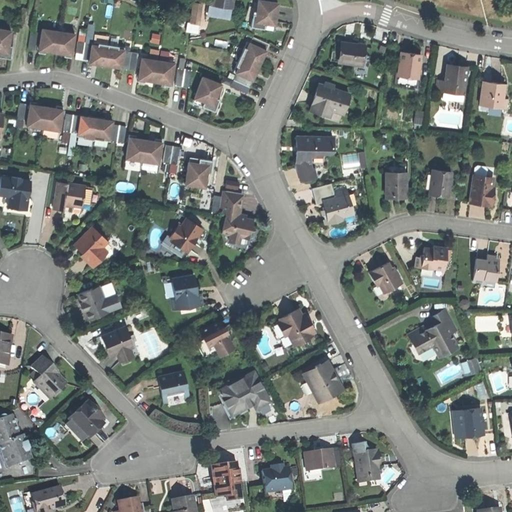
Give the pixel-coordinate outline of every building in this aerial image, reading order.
[(191,1),(192,22),(202,22),(202,0),(191,1)] [(204,0),(204,5),(206,5),(210,6),(210,8),(230,9),(230,0),(204,0)] [(266,3),(257,2),(256,16),(255,20),(250,19),(249,29),(260,30),(260,25),(264,25),(275,27),(277,4),(266,3)] [(229,20),(230,9),(210,8),(209,18),(229,20)] [(18,28),(26,29),(28,11),(21,10),(18,28)] [(8,47),(10,33),(0,31),(0,54),(1,55),(1,60),(10,61),(11,52),(8,52),(8,47)] [(49,54),(55,55),(57,33),(41,31),(38,56),(45,57),(45,54),(49,54)] [(64,60),(71,61),(75,35),(57,33),(55,55),(60,56),(64,56),(64,60)] [(28,52),(35,53),(36,34),(29,34),(28,52)] [(253,39),(250,45),(266,52),(269,46),(253,39)] [(344,42),(341,62),(363,65),(365,45),(344,42)] [(75,60),(82,61),(84,44),(77,43),(75,60)] [(246,43),(239,59),(259,68),(263,59),(262,58),(262,57),(263,55),(264,56),(266,52),(250,45),(246,43)] [(82,61),(89,62),(91,45),(84,44),(82,61)] [(96,67),(104,68),(107,47),(91,45),(89,62),(88,66),(92,66),(92,64),(96,64),(96,67)] [(117,70),(121,70),(123,53),(124,49),(107,47),(104,68),(113,69),(113,67),(117,68),(117,70)] [(400,51),(398,74),(418,76),(419,63),(420,58),(420,53),(410,52),(400,51)] [(121,70),(128,71),(130,54),(123,53),(121,70)] [(128,71),(135,72),(138,55),(130,54),(128,71)] [(148,83),(154,84),(157,62),(141,59),(137,84),(144,85),(145,83),(148,83)] [(236,75),(252,82),(254,78),(253,78),(254,77),(254,75),(257,76),(259,69),(259,68),(239,59),(233,74),(236,75)] [(170,89),(174,64),(157,62),(154,84),(159,85),(163,86),(163,88),(170,89)] [(443,91),(463,93),(466,66),(457,65),(446,64),(444,79),(443,91)] [(175,88),(181,89),(184,71),(177,70),(175,88)] [(181,89),(189,90),(191,71),(184,71),(181,89)] [(249,89),(252,82),(236,75),(233,81),(249,89)] [(221,86),(202,79),(193,100),(203,104),(207,106),(205,110),(214,114),(217,106),(214,104),(215,101),(221,86)] [(443,92),(443,91),(444,79),(437,79),(436,91),(443,92)] [(246,95),(249,89),(233,81),(230,88),(246,95)] [(483,81),(480,104),(489,105),(489,104),(503,105),(505,83),(494,82),(483,81)] [(310,109),(323,113),(325,107),(332,109),(343,113),(349,93),(332,88),(328,86),(322,84),(319,83),(315,96),(310,109)] [(26,129),(43,131),(46,109),(40,108),(36,107),(37,105),(29,104),(26,129)] [(16,123),(23,124),(25,106),(19,105),(16,123)] [(330,116),(332,109),(325,107),(323,113),(330,116)] [(52,110),(46,109),(43,131),(59,133),(62,109),(55,108),(55,110),(52,110)] [(63,134),(70,135),(72,117),(65,116),(63,134)] [(70,135),(77,136),(79,118),(72,117),(70,135)] [(77,136),(76,139),(92,141),(95,120),(88,119),(87,121),(84,120),(84,118),(79,118),(77,136)] [(104,121),(95,120),(92,141),(109,143),(112,126),(112,122),(108,122),(108,124),(104,123),(104,121)] [(119,127),(112,126),(109,143),(116,144),(119,127)] [(125,128),(119,127),(116,144),(123,145),(125,128)] [(296,136),(296,146),(299,146),(299,148),(299,151),(296,151),(296,164),(301,181),(317,177),(314,168),(312,169),(310,160),(310,155),(313,155),(313,153),(331,153),(333,153),(333,151),(333,136),(296,136)] [(125,161),(141,163),(145,141),(139,141),(135,140),(135,138),(128,137),(125,161)] [(150,142),(145,141),(141,163),(158,165),(162,141),(154,140),(154,143),(150,142)] [(162,164),(169,165),(172,147),(165,146),(162,164)] [(179,148),(172,147),(169,165),(176,166),(179,148)] [(341,155),(343,170),(367,166),(364,151),(341,155)] [(184,187),(204,189),(206,175),(206,171),(211,171),(212,162),(202,161),(202,166),(198,165),(187,164),(184,187)] [(432,169),(429,194),(438,195),(448,196),(449,187),(449,183),(450,178),(450,171),(432,169)] [(386,173),(386,197),(397,197),(397,194),(405,194),(405,172),(386,173)] [(478,203),(491,205),(493,193),(490,193),(491,187),(493,177),(473,174),(470,202),(478,203)] [(16,209),(26,210),(30,181),(2,178),(0,189),(0,195),(10,197),(8,208),(16,209)] [(57,182),(54,209),(64,210),(64,207),(68,205),(69,205),(71,205),(73,209),(73,212),(82,213),(86,186),(57,182)] [(315,204),(323,202),(323,200),(335,197),(333,192),(331,183),(311,188),(315,204)] [(347,188),(333,192),(335,197),(345,194),(348,194),(347,188)] [(240,194),(225,192),(221,214),(223,215),(221,233),(229,235),(228,241),(239,242),(240,236),(248,238),(250,228),(253,226),(252,223),(252,219),(242,218),(237,217),(240,194)] [(322,211),(325,223),(341,219),(343,224),(358,220),(357,212),(353,213),(350,203),(347,204),(345,194),(335,197),(323,200),(323,202),(324,205),(327,207),(327,210),(325,210),(322,211)] [(209,213),(217,214),(219,197),(212,195),(209,213)] [(172,241),(189,251),(195,241),(201,230),(185,220),(179,230),(175,228),(169,239),(172,241)] [(85,260),(91,267),(99,259),(93,254),(104,242),(105,241),(91,228),(74,245),(82,253),(80,255),(85,260)] [(187,254),(189,251),(172,241),(170,244),(187,254)] [(113,250),(104,242),(93,254),(99,259),(102,262),(113,250)] [(416,267),(444,270),(446,247),(438,246),(436,249),(433,249),(424,248),(423,255),(421,254),(421,257),(417,257),(416,267)] [(485,283),(485,279),(496,280),(498,261),(495,261),(495,257),(495,255),(487,254),(486,259),(475,258),(473,282),(485,283)] [(378,267),(369,272),(376,285),(379,283),(384,293),(394,287),(392,284),(400,280),(393,266),(390,267),(387,262),(378,267)] [(170,298),(172,310),(203,304),(202,293),(197,294),(196,287),(194,275),(172,279),(176,297),(170,298)] [(85,311),(88,320),(108,312),(104,300),(100,290),(90,294),(86,291),(79,294),(82,303),(80,304),(82,309),(83,312),(85,311)] [(116,295),(104,300),(108,312),(121,308),(116,295)] [(288,333),(294,344),(313,334),(316,333),(314,331),(309,321),(306,323),(302,315),(299,308),(280,318),(281,320),(288,333)] [(440,356),(458,346),(451,333),(458,329),(446,308),(431,317),(435,324),(426,329),(424,325),(408,334),(413,344),(418,353),(434,345),(440,356)] [(285,335),(288,333),(281,320),(278,322),(285,335)] [(218,321),(201,331),(210,348),(215,345),(219,353),(233,345),(226,332),(224,333),(221,328),(218,321)] [(125,327),(104,335),(108,345),(106,345),(108,351),(110,356),(117,353),(120,361),(132,356),(129,348),(125,338),(129,336),(125,327)] [(0,335),(0,334),(0,364),(9,366),(10,353),(8,353),(9,345),(11,346),(13,336),(0,335)] [(214,356),(219,353),(215,345),(210,348),(214,356)] [(472,374),(481,370),(476,356),(467,359),(472,374)] [(47,391),(52,396),(53,396),(59,390),(66,384),(55,372),(53,370),(54,369),(42,357),(37,362),(31,367),(40,377),(34,383),(44,394),(47,391)] [(316,368),(306,373),(315,391),(313,392),(319,402),(331,395),(330,392),(342,385),(338,378),(336,379),(334,375),(333,372),(334,371),(329,361),(322,365),(320,363),(315,366),(316,368)] [(254,370),(218,390),(232,415),(247,406),(253,403),(256,409),(270,401),(254,370)] [(157,376),(161,396),(165,395),(175,393),(183,391),(186,390),(182,371),(157,376)] [(86,438),(87,439),(106,422),(102,418),(99,421),(93,414),(96,412),(87,402),(69,420),(70,421),(86,438)] [(460,409),(463,436),(473,435),(483,434),(483,431),(482,421),(480,407),(460,409)] [(455,436),(463,436),(460,409),(452,410),(455,436)] [(99,414),(96,412),(93,414),(99,421),(102,418),(99,414)] [(0,443),(19,436),(16,427),(12,415),(6,417),(6,415),(2,414),(0,414),(0,443)] [(82,442),(86,438),(70,421),(66,425),(82,442)] [(22,436),(19,436),(0,443),(0,451),(4,464),(16,460),(18,464),(24,462),(31,459),(28,451),(30,451),(26,442),(24,443),(22,436)] [(353,446),(354,455),(363,454),(363,452),(362,444),(353,446)] [(313,451),(303,452),(306,472),(334,467),(331,448),(321,450),(322,452),(314,453),(313,451)] [(354,455),(357,477),(366,475),(366,480),(379,479),(377,464),(376,458),(379,457),(377,450),(363,452),(363,454),(354,455)] [(6,468),(18,464),(16,460),(4,464),(6,468)] [(227,501),(241,499),(239,482),(241,482),(239,469),(237,470),(235,462),(222,464),(211,466),(212,478),(217,477),(218,485),(214,485),(215,495),(226,493),(226,496),(227,501)] [(265,492),(291,489),(288,467),(282,468),(282,464),(276,465),(271,466),(271,470),(262,471),(265,492)] [(31,496),(34,511),(51,511),(51,509),(65,505),(62,497),(60,488),(32,495),(31,496)] [(179,498),(171,500),(173,511),(192,511),(192,509),(195,509),(192,495),(179,498)] [(143,511),(143,509),(139,510),(138,505),(136,497),(128,499),(118,501),(120,511),(143,511)]
